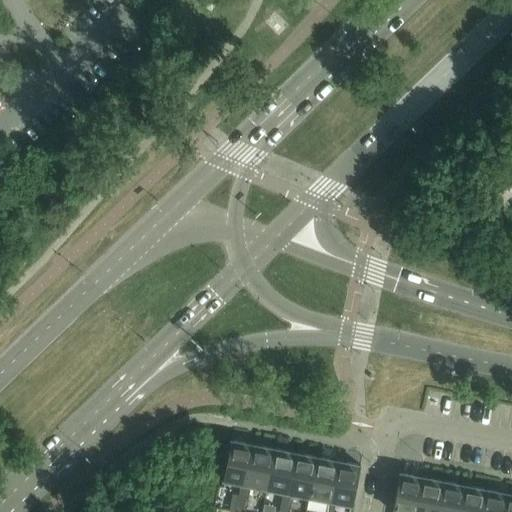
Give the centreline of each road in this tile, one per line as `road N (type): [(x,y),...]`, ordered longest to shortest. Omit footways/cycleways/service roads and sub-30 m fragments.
road 1 (secondary): [(97,419),(222,353),(344,337)]
road 2 (primary): [(327,190),(511,16)]
road 3 (primary): [(97,419),(244,270)]
road 4 (primary): [(270,123),(123,256)]
road 5 (primary): [(396,0),(270,123)]
road 6 (primary): [(123,256),(0,377)]
road 7 (secondary): [(344,337),(511,368)]
road 8 (secondary): [(511,317),(359,267)]
road 9 (residential): [(511,442),(415,423),(389,433),(381,453)]
road 10 (primary): [(1,511),(97,419)]
road 11 (secondary): [(244,270),(283,311),(344,337)]
